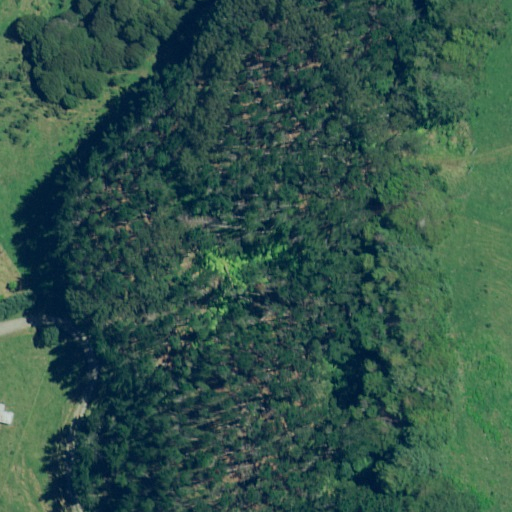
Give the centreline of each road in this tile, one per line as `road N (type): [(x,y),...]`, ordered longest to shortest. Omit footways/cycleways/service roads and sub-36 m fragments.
road 1 (track): [(511,159),(491,166),(389,132),(333,35),(269,41),(224,115),(128,315)]
road 2 (track): [(128,315),(116,400),(60,474),(79,511)]
road 3 (track): [(128,315),(0,334)]
